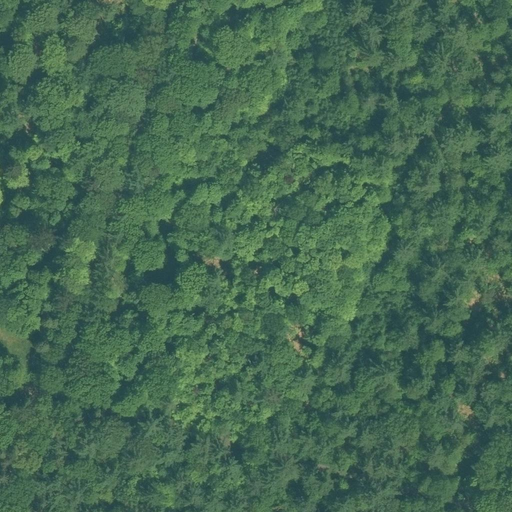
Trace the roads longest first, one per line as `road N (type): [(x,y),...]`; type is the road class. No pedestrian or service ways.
road 1 (unclassified): [(486,511),(58,399)]
road 2 (secondary): [(58,399),(175,0)]
road 3 (residential): [(42,395),(7,511)]
